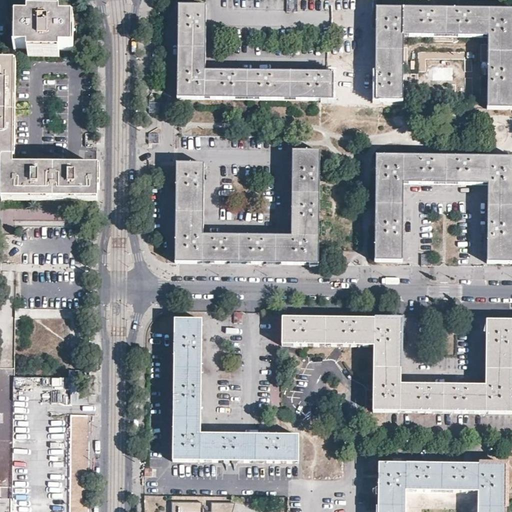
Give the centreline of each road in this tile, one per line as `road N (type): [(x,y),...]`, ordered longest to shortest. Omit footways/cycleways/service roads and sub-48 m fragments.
road 1 (residential): [(140,289),(511,290)]
road 2 (residential): [(100,0),(109,81),(103,290)]
road 3 (unknown): [(414,290),(411,373),(449,375),(478,373),(478,290)]
road 4 (residential): [(128,511),(130,345),(140,289)]
road 5 (residential): [(103,290),(103,511)]
road 6 (residential): [(215,154),(280,157),(282,218),(275,225),(213,221)]
road 7 (unknown): [(128,480),(165,480),(167,327)]
road 8 (unknown): [(106,415),(69,411),(40,420),(37,511)]
road 9 (residential): [(133,154),(135,0)]
road 10 (unknown): [(165,480),(310,489)]
road 11 (residential): [(140,289),(133,154)]
